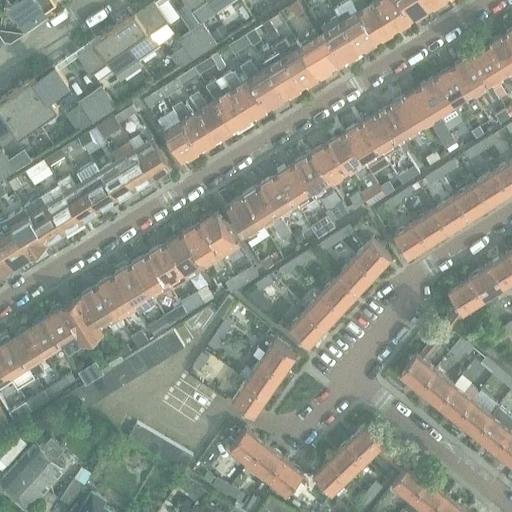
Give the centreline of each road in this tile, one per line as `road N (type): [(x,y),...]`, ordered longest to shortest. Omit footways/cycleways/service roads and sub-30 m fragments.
road 1 (residential): [(0,306),(492,0)]
road 2 (residential): [(511,508),(349,373)]
road 3 (residential): [(220,406),(255,424),(286,428),(305,423),(349,373)]
road 4 (residential): [(349,373),(427,266)]
